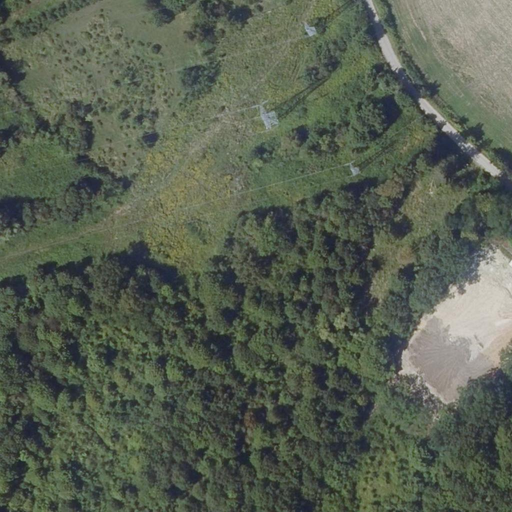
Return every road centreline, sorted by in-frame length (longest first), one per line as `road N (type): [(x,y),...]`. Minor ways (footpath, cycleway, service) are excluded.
road 1 (track): [(266,29),(219,72),(103,225)]
road 2 (unclassified): [(511,191),(404,92),(363,0)]
